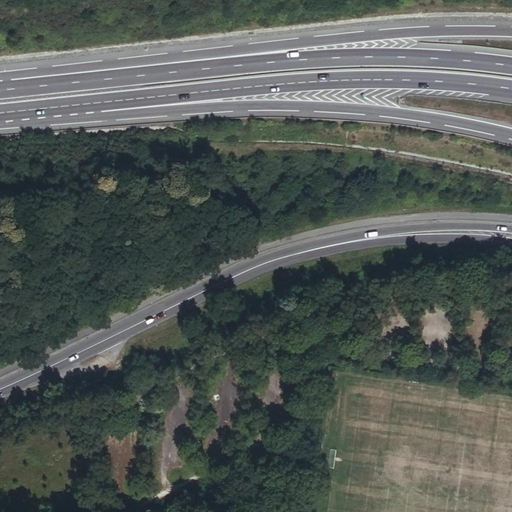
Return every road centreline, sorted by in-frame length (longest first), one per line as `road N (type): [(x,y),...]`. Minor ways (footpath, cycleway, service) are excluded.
road 1 (trunk): [(511,35),(270,45),(0,87)]
road 2 (trunk): [(0,123),(273,107),(413,114),(511,135)]
road 3 (trunk): [(0,115),(270,82),(432,77),(511,87)]
road 4 (trunk): [(511,61),(383,53),(0,88)]
road 5 (secondary): [(401,234),(270,260),(0,388)]
